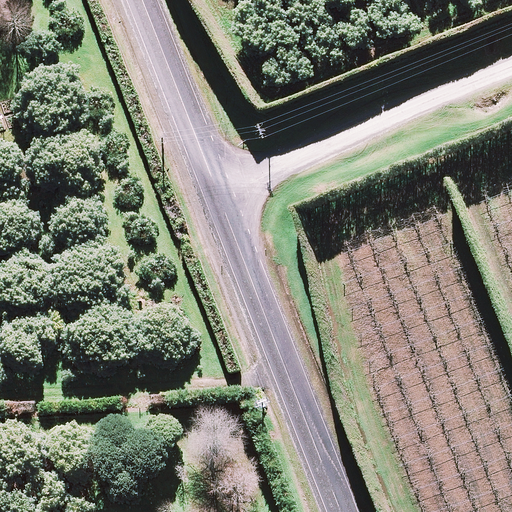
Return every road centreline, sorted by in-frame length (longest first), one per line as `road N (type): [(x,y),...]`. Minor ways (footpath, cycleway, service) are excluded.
road 1 (unclassified): [(216,197),(340,511)]
road 2 (unclassified): [(216,197),(304,149),(511,62)]
road 3 (unclassified): [(141,0),(216,197)]
